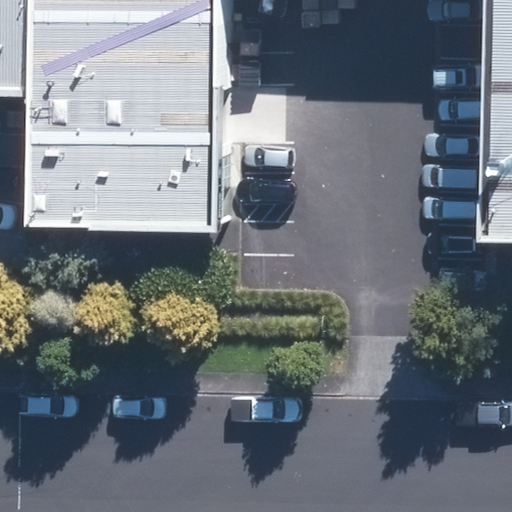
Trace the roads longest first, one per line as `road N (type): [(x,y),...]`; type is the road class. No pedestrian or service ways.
road 1 (residential): [(0,476),(511,488)]
road 2 (unknown): [(386,69),(379,483)]
